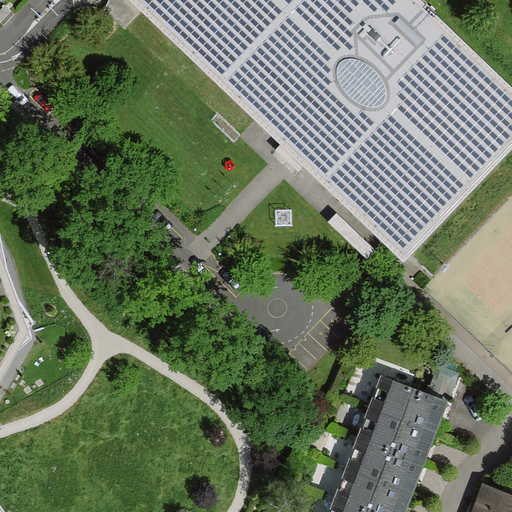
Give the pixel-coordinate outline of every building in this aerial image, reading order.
[(145,10),(134,0),(109,0),(105,12),(126,29),(145,10)] [(511,146),(511,92),(415,0),(134,0),(145,10),(407,257),(511,146)] [(0,382),(31,324),(0,238),(0,382)] [(439,367),(428,394),(442,399),(450,395),(457,375),(439,367)] [(371,407),(436,432),(440,421),(437,413),(442,399),(428,394),(383,376),(371,407)] [(359,438),(419,460),(425,446),(432,443),(436,432),(371,407),(359,438)] [(348,468),(413,493),(417,481),(414,474),(419,460),(359,438),(348,468)] [(336,498),(373,511),(399,511),(401,507),(408,505),(413,493),(348,468),(336,498)] [(487,486),(477,511),(511,511),(511,506),(502,498),(503,491),(487,486)] [(330,511),(373,511),(336,498),(330,511)]
